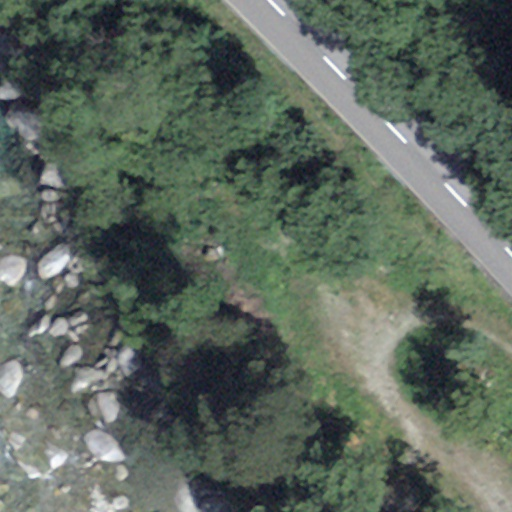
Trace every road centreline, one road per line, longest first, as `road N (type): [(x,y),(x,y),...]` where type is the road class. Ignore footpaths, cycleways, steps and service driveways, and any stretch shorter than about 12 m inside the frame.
road 1 (unknown): [(511,355),(469,330),(419,323),(394,330),(384,358),(394,408),(510,511)]
road 2 (tertiary): [(511,258),(271,0)]
